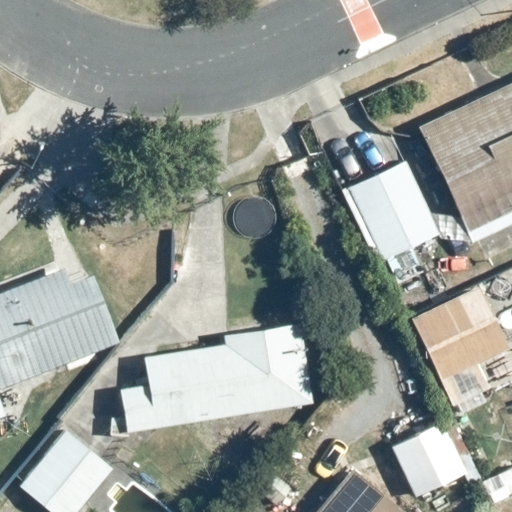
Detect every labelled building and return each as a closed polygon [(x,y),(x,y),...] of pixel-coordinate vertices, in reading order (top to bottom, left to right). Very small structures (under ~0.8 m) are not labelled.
[(428,237),(474,242),(511,223),(511,79),(414,125),(457,216),(425,209),(403,158),(338,187),(371,262),(382,257),(394,283),(424,270),(413,244),(428,237)] [(0,384),(106,344),(74,262),(0,289),(0,414),(1,414),(0,410),(0,384)] [(488,318),(473,286),(407,316),(448,407),(486,389),(474,363),(502,350),(488,318)] [(116,433),(174,424),(305,402),(291,318),(222,329),(224,340),(179,348),(132,355),(137,386),(109,390),(116,433)] [(463,471),(438,418),(387,442),(412,496),(463,471)] [(70,511),(107,467),(59,428),(13,483),(48,511),(70,511)] [(405,511),(347,465),(308,511),(405,511)]
